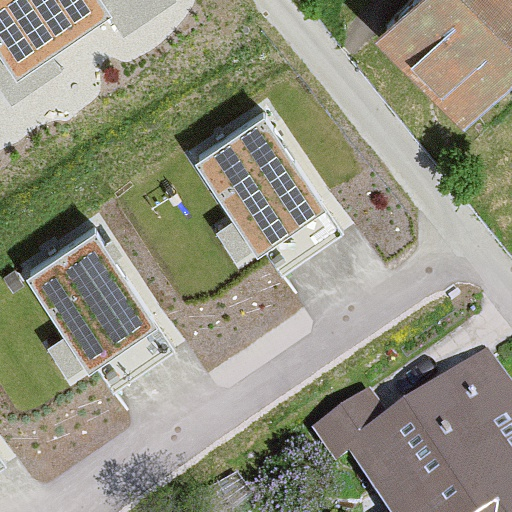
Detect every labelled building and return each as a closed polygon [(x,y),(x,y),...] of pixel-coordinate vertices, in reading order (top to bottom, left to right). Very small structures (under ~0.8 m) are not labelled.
[(0,0),(0,84),(11,100),(61,66),(48,46),(107,6),(103,0),(0,0)] [(103,0),(107,6),(123,28),(163,0),(103,0)] [(511,59),(511,0),(408,0),(385,24),(470,104),(511,59)] [(263,114),(199,158),(259,244),(322,200),(263,114)] [(322,200),(259,244),(280,274),(343,231),(322,200)] [(94,228),(29,273),(90,359),(153,316),(94,228)] [(90,359),(113,391),(176,348),(153,316),(90,359)] [(511,511),(511,387),(487,351),(383,422),(343,449),(347,455),(386,511),(511,511)] [(367,399),(317,432),(338,462),(347,455),(343,449),(383,422),(367,399)]
